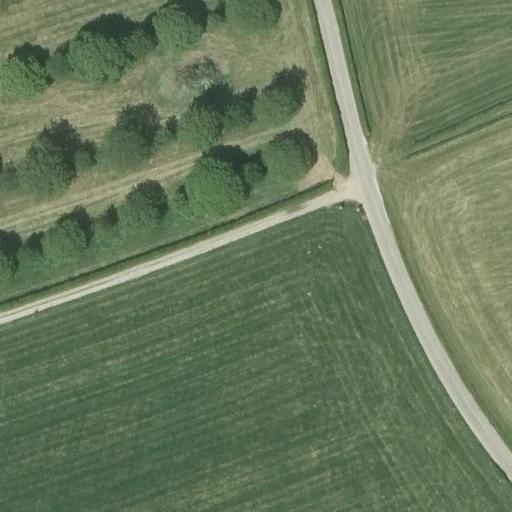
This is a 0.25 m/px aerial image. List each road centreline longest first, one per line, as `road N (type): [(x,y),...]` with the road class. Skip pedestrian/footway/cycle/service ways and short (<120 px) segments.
road 1 (unclassified): [(511,470),(439,362),(392,260),(320,0)]
road 2 (track): [(0,319),(365,184)]
